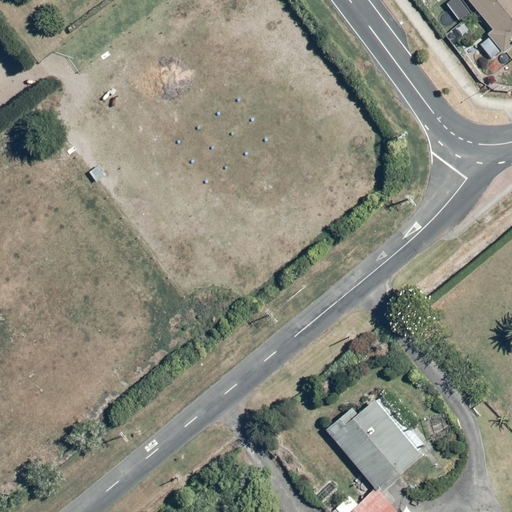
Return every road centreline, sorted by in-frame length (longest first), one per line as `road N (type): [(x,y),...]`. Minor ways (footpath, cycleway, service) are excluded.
road 1 (residential): [(80,511),(409,242),(467,176),(473,142)]
road 2 (residential): [(347,0),(450,132),(473,142)]
